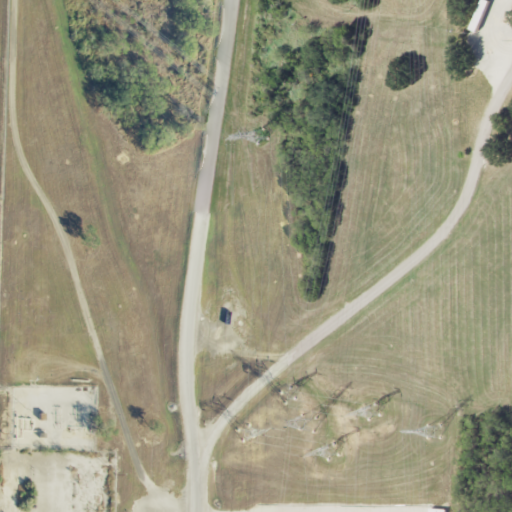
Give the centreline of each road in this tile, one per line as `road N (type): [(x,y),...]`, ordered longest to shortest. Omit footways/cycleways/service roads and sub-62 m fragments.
road 1 (track): [(155,492),(127,437),(57,223),(18,161),(10,127),(13,0)]
road 2 (track): [(0,321),(112,390)]
